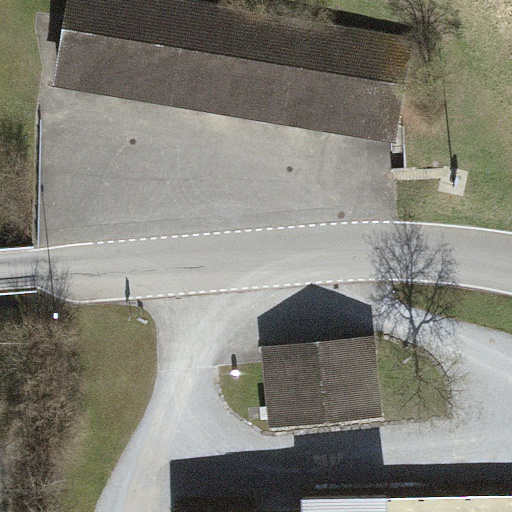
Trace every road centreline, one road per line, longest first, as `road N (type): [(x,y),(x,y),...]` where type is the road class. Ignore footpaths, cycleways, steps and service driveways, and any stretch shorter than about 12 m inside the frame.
road 1 (unclassified): [(0,274),(397,248),(511,260)]
road 2 (track): [(159,468),(511,438)]
road 3 (track): [(511,359),(232,258)]
road 4 (track): [(206,260),(183,411),(141,511)]
